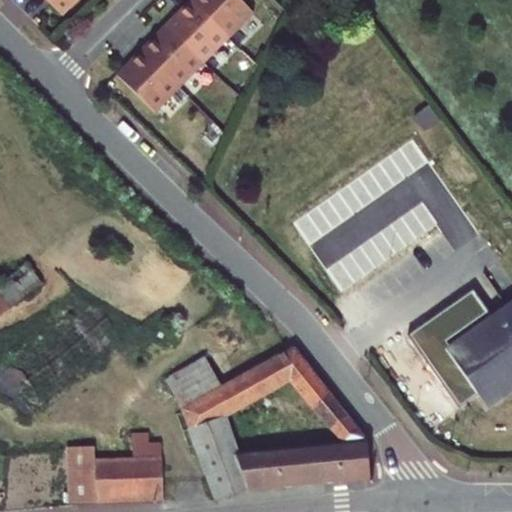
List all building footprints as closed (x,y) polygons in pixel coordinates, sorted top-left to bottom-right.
[(54,0),(73,18),(90,0),(54,0)] [(260,13),(246,0),(201,0),(199,3),(235,39),(260,13)] [(235,39),(199,3),(175,27),(211,63),(235,39)] [(211,63),(175,27),(151,52),(187,87),(211,63)] [(187,87),(151,52),(126,77),(162,113),(187,87)] [(0,328),(52,288),(37,269),(0,297),(0,328)] [(511,306),(441,358),(482,414),(511,392),(511,306)] [(80,325),(5,387),(33,421),(108,359),(80,325)] [(179,383),(227,501),(260,491),(246,457),(232,422),(297,388),(342,449),(262,455),(276,490),(379,480),(377,443),(302,351),(232,390),(213,362),(179,383)] [(116,450),(81,451),(83,506),(174,502),(172,446),(144,447),(145,460),(117,461),(116,450)] [(276,490),(262,455),(246,457),(260,491),(276,490)]
